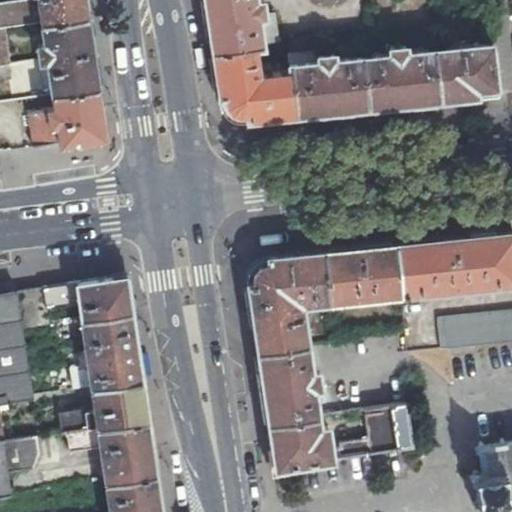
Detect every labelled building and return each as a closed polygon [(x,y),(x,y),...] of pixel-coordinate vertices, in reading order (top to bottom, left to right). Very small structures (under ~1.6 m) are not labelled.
[(0,30),(1,30),(41,24),(85,18),(82,0),(31,0),(0,3),(0,30)] [(204,0),(206,11),(236,7),(235,5),(261,1),(260,0),(204,0)] [(262,11),(261,1),(235,5),(236,7),(206,11),(207,18),(236,13),(236,15),(262,11)] [(236,13),(207,18),(208,25),(212,50),(254,43),(274,41),(270,13),(263,15),(262,11),(236,15),(236,13)] [(46,58),(90,52),(90,46),(85,18),(41,24),(43,43),(36,44),(39,59),(46,58)] [(284,39),(285,49),(311,45),(310,35),(284,39)] [(493,92),(488,42),(431,48),(437,98),(462,95),(493,92)] [(258,74),(254,43),(212,50),(219,97),(222,97),(223,102),(225,105),(229,109),(234,112),(238,113),(242,114),(245,114),(246,118),(267,116),(292,113),(288,71),(258,74)] [(401,44),(391,45),(395,76),(396,76),(399,102),(406,101),(402,73),(406,73),(404,51),(402,51),(401,44)] [(386,53),(363,55),(367,105),(392,103),(399,102),(396,76),(395,76),(391,45),(386,46),(386,53)] [(431,48),(404,51),(406,73),(402,73),(406,101),(437,98),(431,48)] [(367,105),(363,55),(330,58),(330,51),(313,54),(314,61),(287,62),(288,71),(292,113),(326,110),(367,105)] [(90,52),(46,58),(52,95),(96,89),(90,52)] [(0,80),(8,79),(6,64),(0,64),(0,80)] [(96,89),(52,95),(54,106),(28,110),(34,146),(103,136),(100,112),(96,89)] [(481,233),(411,240),(391,242),(397,292),(511,280),(511,267),(508,230),(481,233)] [(391,242),(353,246),(320,249),(326,300),(397,292),(391,242)] [(309,302),(326,300),(320,249),(266,255),(267,259),(263,259),(257,262),(253,267),(250,272),(248,278),(249,282),(245,282),(250,315),(255,349),(307,341),(299,293),(307,292),(309,302)] [(77,303),(79,318),(129,311),(124,275),(13,290),(18,326),(46,322),(44,307),(77,303)] [(0,400),(28,396),(18,326),(13,290),(0,291),(0,400)] [(511,310),(433,318),(436,348),(511,340),(511,310)] [(79,318),(90,387),(139,380),(129,311),(79,318)] [(55,368),(55,380),(80,380),(80,368),(55,368)] [(60,431),(65,430),(145,419),(139,380),(90,387),(94,410),(84,412),(82,406),(57,409),(60,431)] [(269,444),(273,466),(412,447),(405,402),(362,408),(366,435),(338,439),(340,445),(330,447),(327,424),(317,425),(316,415),(266,421),(269,444)] [(145,419),(65,430),(68,451),(99,447),(104,481),(153,473),(145,419)] [(0,439),(0,495),(9,495),(6,472),(32,469),(36,454),(34,435),(1,439),(0,439)] [(511,511),(511,436),(475,442),(478,469),(473,469),(477,504),(483,503),(484,511),(511,511)] [(158,511),(153,473),(104,481),(108,511),(158,511)]
